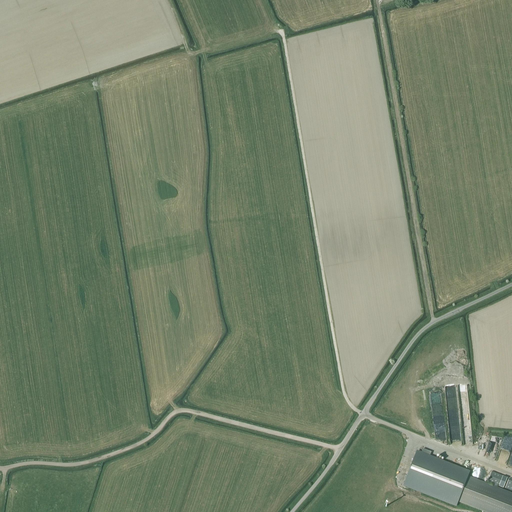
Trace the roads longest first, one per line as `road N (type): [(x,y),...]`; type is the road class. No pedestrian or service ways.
road 1 (track): [(340,449),(179,409),(123,450),(81,463),(0,467)]
road 2 (track): [(433,323),(376,0)]
road 3 (unclassified): [(293,511),(416,337),(511,285)]
